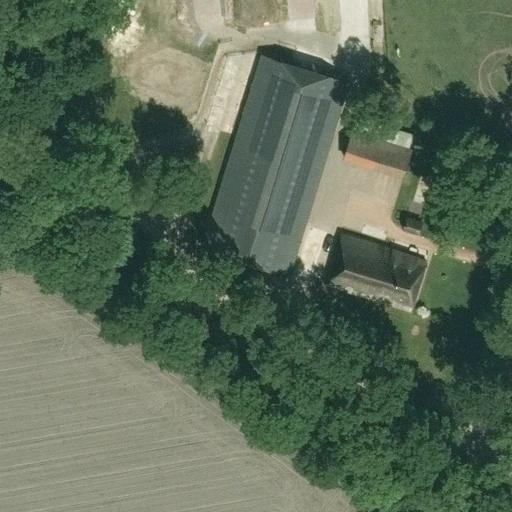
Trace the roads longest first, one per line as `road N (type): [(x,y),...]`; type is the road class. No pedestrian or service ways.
road 1 (track): [(455,439),(275,341),(233,309),(59,157),(0,91)]
road 2 (track): [(0,183),(215,117)]
